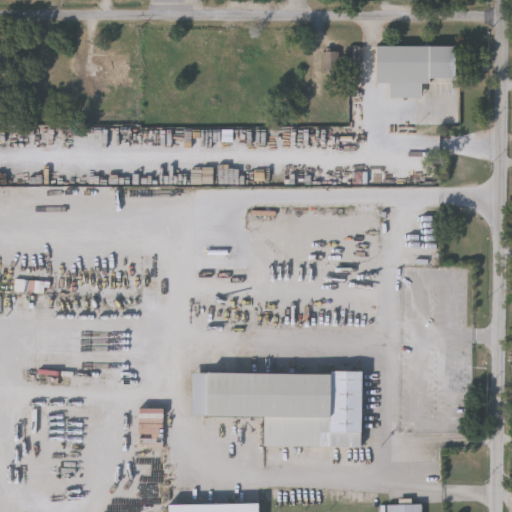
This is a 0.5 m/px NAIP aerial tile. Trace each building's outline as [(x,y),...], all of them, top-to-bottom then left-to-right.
[(377,82),(376,46),(454,45),(455,78),(421,78),(421,97),(390,97),(390,82),(377,82)] [(102,56),(128,56),(128,76),(102,76),(102,56)] [(0,410),(13,411),(14,364),(0,363),(0,410)] [(359,447),(262,446),(262,416),(204,416),(204,372),(360,374),(359,447)] [(443,431),(443,407),(401,406),(401,431),(443,431)]
